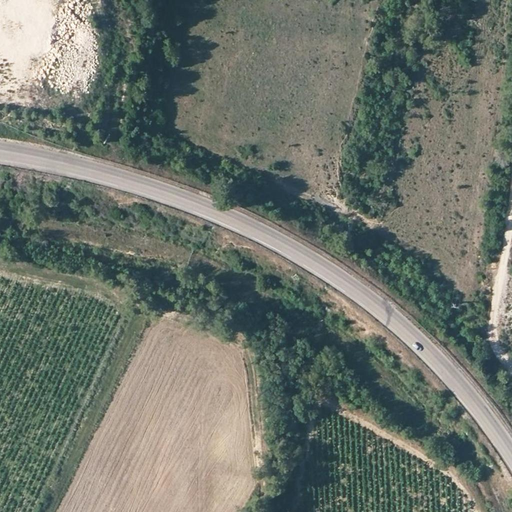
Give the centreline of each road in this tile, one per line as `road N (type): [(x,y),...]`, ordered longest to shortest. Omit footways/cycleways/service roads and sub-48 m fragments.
road 1 (secondary): [(0,149),(184,197),(316,262),(423,344),(511,454)]
road 2 (track): [(241,511),(263,452),(248,349),(237,337),(157,307)]
road 3 (track): [(511,371),(492,332),(511,188)]
road 4 (track): [(0,266),(157,307)]
